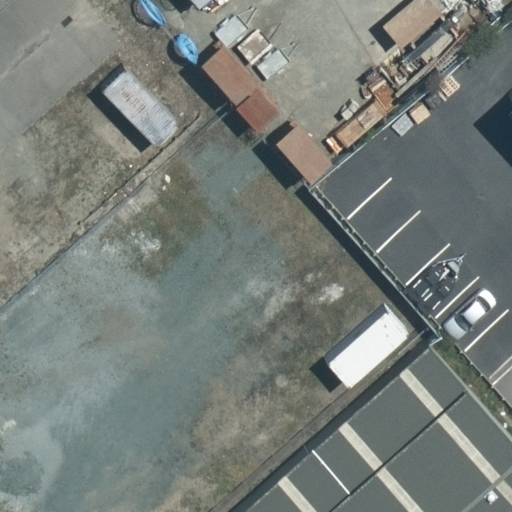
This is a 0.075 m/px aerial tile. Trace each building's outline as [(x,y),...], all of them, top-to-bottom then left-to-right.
[(104,88),(156,141),(176,122),(123,69),(104,88)] [(156,141),(104,88),(78,113),(129,168),(156,141)] [(26,206),(91,146),(69,122),(5,185),(26,206)] [(101,148),(31,212),(57,238),(124,173),(101,148)] [(0,271),(8,280),(48,246),(0,189),(0,271)] [(511,511),(511,437),(420,334),(218,511),(511,511)]
